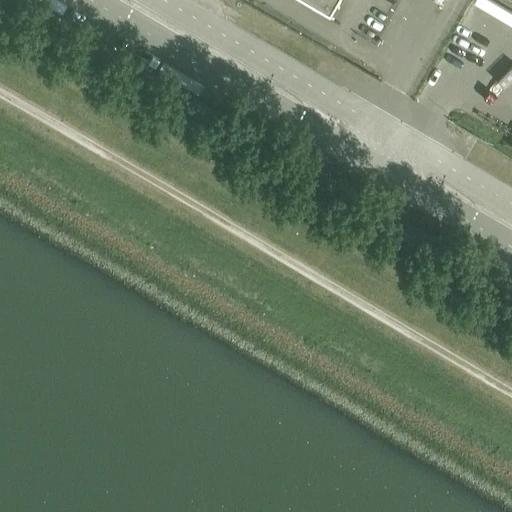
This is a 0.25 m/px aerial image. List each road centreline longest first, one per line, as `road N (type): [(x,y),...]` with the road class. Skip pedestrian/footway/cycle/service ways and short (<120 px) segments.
road 1 (unclassified): [(90,0),(511,247)]
road 2 (unclassified): [(511,203),(165,0)]
